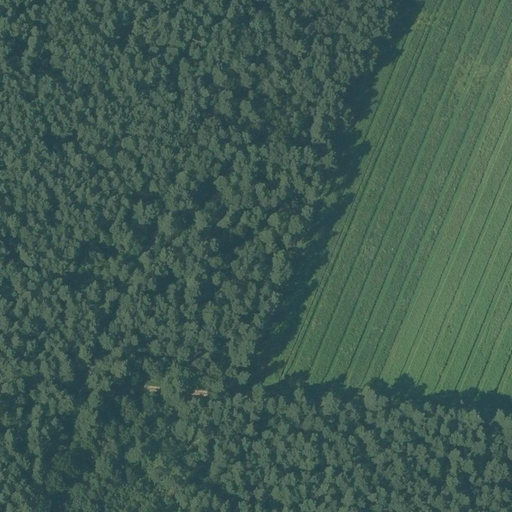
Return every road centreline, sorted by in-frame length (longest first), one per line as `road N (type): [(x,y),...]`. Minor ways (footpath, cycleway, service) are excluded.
road 1 (residential): [(263,0),(83,383),(0,388)]
road 2 (track): [(83,383),(39,511)]
